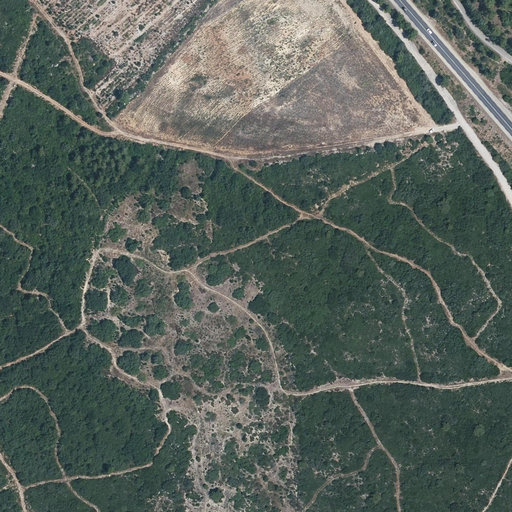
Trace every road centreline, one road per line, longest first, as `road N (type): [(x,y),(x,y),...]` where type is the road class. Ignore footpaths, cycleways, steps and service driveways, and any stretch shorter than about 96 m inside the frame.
road 1 (track): [(39,5),(100,111),(140,139),(237,157),(465,123)]
road 2 (primary): [(511,130),(399,0)]
road 3 (track): [(371,0),(465,123)]
road 4 (track): [(123,131),(92,130),(0,73)]
road 5 (track): [(0,115),(39,5),(34,0)]
